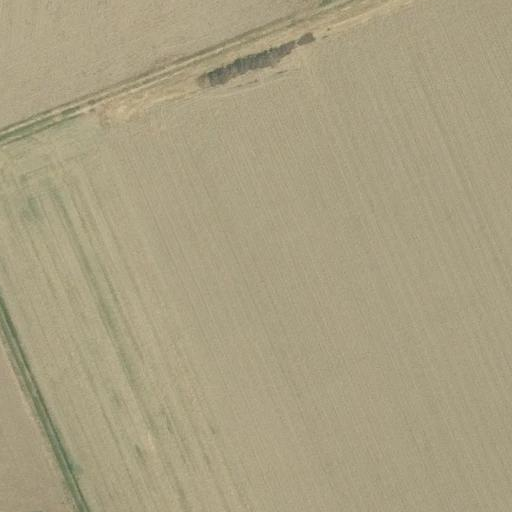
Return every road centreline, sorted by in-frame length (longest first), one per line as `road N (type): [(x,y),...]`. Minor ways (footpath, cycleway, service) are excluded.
road 1 (track): [(0,139),(354,0)]
road 2 (track): [(0,317),(80,511)]
